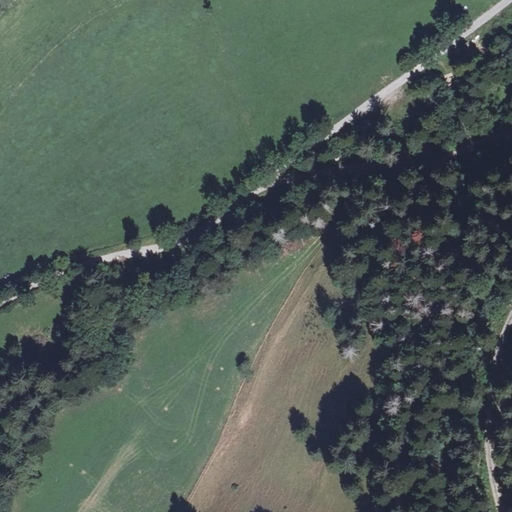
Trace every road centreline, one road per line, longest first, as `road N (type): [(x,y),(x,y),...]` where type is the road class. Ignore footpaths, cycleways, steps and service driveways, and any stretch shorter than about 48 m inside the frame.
road 1 (track): [(0,303),(83,264),(190,234),(431,58)]
road 2 (track): [(481,146),(428,165),(264,183)]
road 3 (track): [(511,299),(483,396),(494,511)]
